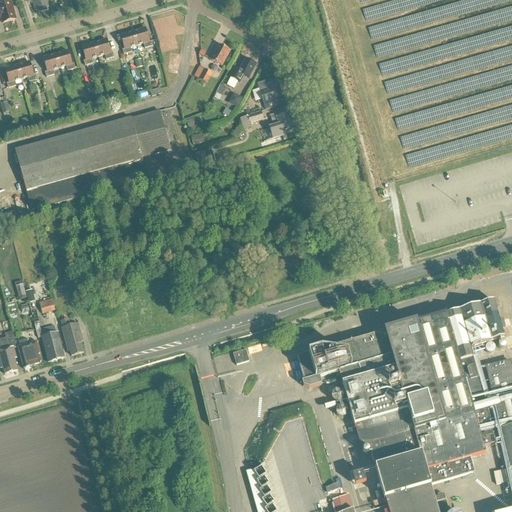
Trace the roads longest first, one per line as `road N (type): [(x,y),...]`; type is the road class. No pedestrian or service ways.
road 1 (tertiary): [(0,394),(364,287)]
road 2 (unclassified): [(364,287),(290,49)]
road 3 (residential): [(0,47),(165,0)]
road 4 (tertiary): [(364,287),(511,243)]
